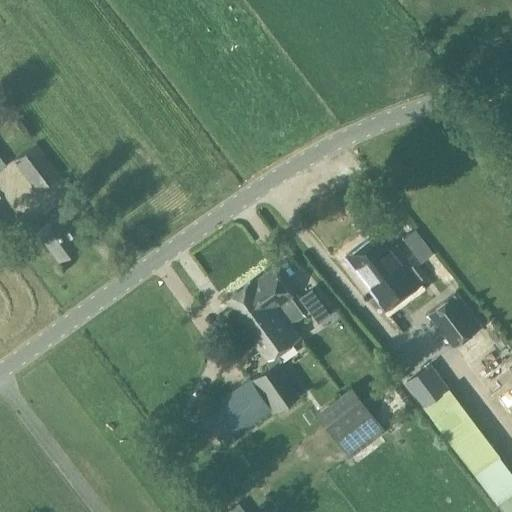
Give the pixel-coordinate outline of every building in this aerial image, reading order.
[(12,160),(36,192),(61,174),(37,141),(35,143),(27,132),(8,146),(16,157),(12,160)] [(403,212),(390,194),(385,198),(398,216),(403,212)] [(42,213),(49,222),(37,230),(57,259),(80,243),(71,232),(74,230),(62,213),(61,213),(55,204),(42,213)] [(386,309),(423,281),(383,229),(346,256),(386,309)] [(434,253),(415,229),(403,238),(422,263),(434,253)] [(274,414),(280,410),(301,394),(281,365),(284,363),(280,357),(303,340),(292,325),(305,316),(291,296),(293,294),(273,267),(256,280),(254,279),(227,299),(246,325),(242,327),(244,329),(255,344),(270,364),(206,412),(228,442),(271,410),(274,414)] [(309,311),(321,302),(312,289),(300,298),(309,311)] [(428,313),(454,348),(482,327),(457,292),(428,313)] [(244,329),(231,339),(241,353),(255,344),(244,329)] [(478,362),(485,371),(504,356),(497,347),(478,362)] [(432,363),(407,381),(426,407),(451,388),(432,363)] [(316,413),(335,437),(350,457),(386,430),(353,386),(333,400),(320,409),(316,413)] [(262,511),(250,495),(225,511),(262,511)]
